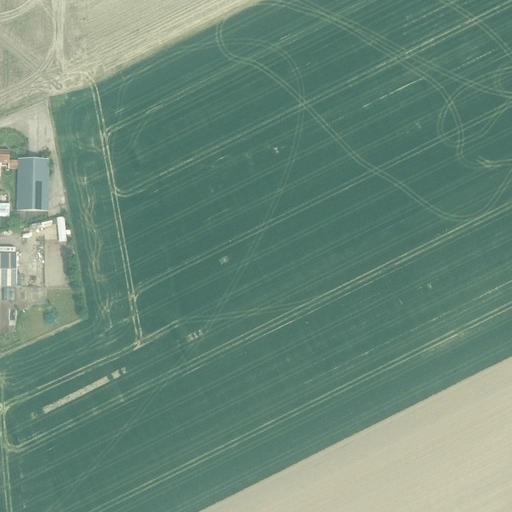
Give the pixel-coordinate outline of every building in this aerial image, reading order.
[(0,163),(9,164),(9,151),(0,151),(0,163)] [(49,161),(18,160),(17,211),(48,211),(49,161)] [(64,218),(57,218),(59,242),(66,241),(64,218)] [(16,255),(0,254),(0,287),(16,288),(16,255)] [(66,299),(68,311),(77,310),(73,276),(58,278),(60,300),(66,299)]
